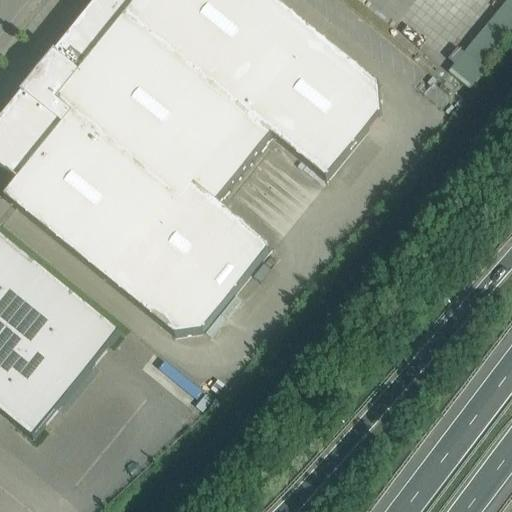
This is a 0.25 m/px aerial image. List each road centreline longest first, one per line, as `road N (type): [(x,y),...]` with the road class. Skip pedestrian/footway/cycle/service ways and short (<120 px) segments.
road 1 (motorway): [(511,256),(284,511)]
road 2 (motorway): [(511,366),(400,511)]
